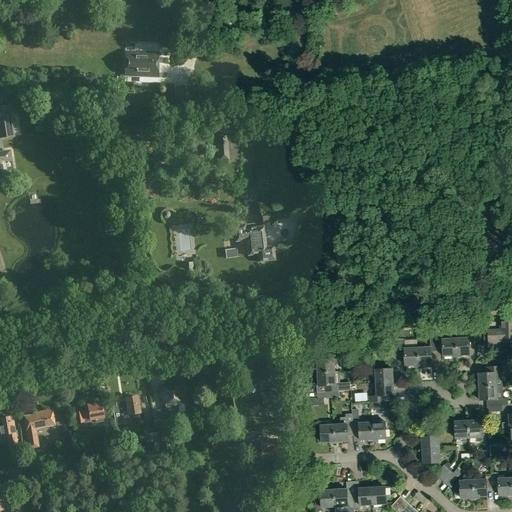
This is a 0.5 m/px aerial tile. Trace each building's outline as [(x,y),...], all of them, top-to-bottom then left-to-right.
[(157,52),(148,52),(125,51),(125,76),(158,78),(158,53),(158,52),(158,46),(157,46),(157,52)] [(502,67),(501,58),(491,59),(492,68),(502,67)] [(111,77),(111,87),(121,88),(121,78),(111,77)] [(188,100),(188,87),(175,87),(175,100),(188,100)] [(0,135),(10,134),(6,106),(0,107),(0,135)] [(230,163),(228,136),(215,137),(217,164),(230,163)] [(9,151),(0,152),(0,177),(7,177),(4,162),(11,161),(9,151)] [(246,240),(248,255),(258,254),(259,262),(275,259),(273,246),(266,247),(263,226),(245,228),(245,224),(233,226),(235,241),(246,240)] [(238,263),(237,251),(225,252),(225,263),(238,263)] [(488,330),(488,345),(496,344),(496,343),(510,343),(509,341),(511,341),(511,320),(500,321),(500,330),(488,330)] [(469,355),(469,349),(475,348),(474,335),(468,335),(468,331),(455,332),(455,339),(456,356),(469,355)] [(437,351),(443,350),(443,357),(456,356),(455,339),(442,339),(442,336),(436,337),(437,351)] [(417,348),(418,365),(431,364),(430,351),(437,351),(436,337),(430,337),(430,347),(417,348)] [(405,349),(404,341),(392,342),(393,355),(404,355),(405,366),(418,365),(417,348),(405,349)] [(317,372),(317,373),(335,372),(334,363),(337,363),(337,359),(341,359),(341,353),(323,354),(323,360),(316,360),(317,368),(316,368),(316,371),(317,372)] [(508,358),(495,358),(496,366),(502,366),(502,364),(508,364),(508,358)] [(259,380),(260,386),(275,384),(274,378),(275,378),(272,360),(258,362),(260,373),(258,373),(259,380)] [(495,379),(502,379),(501,374),(502,374),(502,366),(485,367),(486,374),(478,374),(479,387),(496,386),(495,379)] [(392,369),(375,370),(376,383),(393,382),(392,369)] [(211,372),(213,387),(226,385),(224,370),(211,372)] [(335,379),(335,372),(317,373),(317,374),(316,375),(317,378),(318,386),(325,386),(325,392),(339,391),(338,385),(335,385),(335,379)] [(394,395),(393,382),(376,383),(376,396),(370,396),(370,403),(384,402),(384,396),(394,395)] [(502,386),(496,386),(479,387),(479,400),(487,400),(488,406),(508,405),(507,399),(503,399),(502,386)] [(183,400),(181,387),(159,391),(159,397),(163,396),(166,408),(184,405),(183,400)] [(239,410),(235,388),(225,390),(229,411),(239,410)] [(261,394),(263,406),(278,404),(276,392),(261,394)] [(140,413),(137,397),(125,399),(126,404),(120,405),(122,416),(140,413)] [(82,412),(82,411),(75,412),(77,424),(86,422),(85,420),(90,420),(103,418),(101,403),(99,403),(99,401),(93,402),(93,404),(87,405),(88,411),(82,412)] [(38,447),(35,429),(55,426),(52,410),(33,413),(33,415),(24,417),(29,449),(38,447)] [(440,413),(440,422),(449,422),(448,413),(440,413)] [(511,414),(508,415),(509,423),(502,423),(502,429),(509,428),(511,428),(511,414)] [(1,426),(0,426),(0,433),(0,436),(6,435),(9,452),(18,450),(13,421),(10,422),(10,417),(0,419),(1,426)] [(486,431),(481,429),(481,420),(468,421),(469,438),(476,438),(476,442),(482,442),(486,431)] [(346,421),(346,424),(333,425),(334,442),(347,441),(347,435),(353,435),(352,421),(346,421)] [(359,434),(359,441),(372,440),(371,423),(359,423),(358,421),(352,421),(353,435),(359,434)] [(455,422),(456,439),(469,438),(468,421),(455,422)] [(386,439),(385,422),(371,423),(372,440),(386,439)] [(320,426),(321,443),(334,442),(333,425),(320,426)] [(246,429),(246,436),(260,436),(260,428),(246,429)] [(441,436),(441,430),(427,431),(428,437),(421,438),(422,451),(439,450),(438,436),(441,436)] [(169,441),(169,439),(159,440),(159,442),(161,454),(171,452),(169,441)] [(252,441),(253,463),(262,462),(261,453),(276,452),(275,440),(252,441)] [(157,443),(148,444),(147,444),(149,456),(159,454),(157,443)] [(422,451),(423,463),(440,462),(439,450),(422,451)] [(66,457),(67,469),(81,468),(79,456),(66,457)] [(444,465),(435,475),(439,479),(449,469),(450,468),(452,465),(449,463),(447,463),(444,465)] [(20,466),(6,468),(8,479),(22,477),(20,466)] [(444,483),(449,487),(458,477),(460,475),(460,471),(461,469),(458,467),(457,468),(458,469),(453,473),(444,483)] [(444,483),(453,473),(449,469),(439,479),(444,483)] [(116,470),(77,479),(79,483),(84,481),(89,499),(109,495),(105,480),(118,477),(116,470)] [(461,481),(459,481),(460,498),(474,497),(473,480),(472,475),(464,476),(461,479),(461,481)] [(487,496),(486,490),(492,490),(491,476),(485,477),(485,479),(473,480),(474,497),(487,496)] [(492,490),(498,489),(499,496),(511,495),(511,478),(504,478),(504,476),(498,476),(491,476),(492,490)] [(27,477),(15,479),(15,486),(28,484),(27,477)] [(250,477),(239,478),(241,490),(251,489),(250,477)] [(358,488),(359,495),(353,495),(353,504),(354,509),(360,508),(360,506),(372,505),(371,487),(358,488)] [(384,487),(371,487),(372,505),(385,504),(384,487)] [(346,489),(333,490),(334,507),(334,511),(340,511),(340,507),(347,506),(347,509),(354,509),(353,504),(353,495),(347,495),(346,489)] [(320,491),(320,497),(314,497),(315,511),(322,511),(322,508),(334,507),(333,490),(320,491)] [(2,492),(2,491),(0,491),(0,511),(8,511),(7,492),(2,492)] [(241,511),(250,500),(237,491),(223,511),(241,511)] [(400,496),(391,507),(396,511),(405,501),(400,496)] [(403,511),(409,505),(405,501),(396,511),(397,511),(403,511)]
